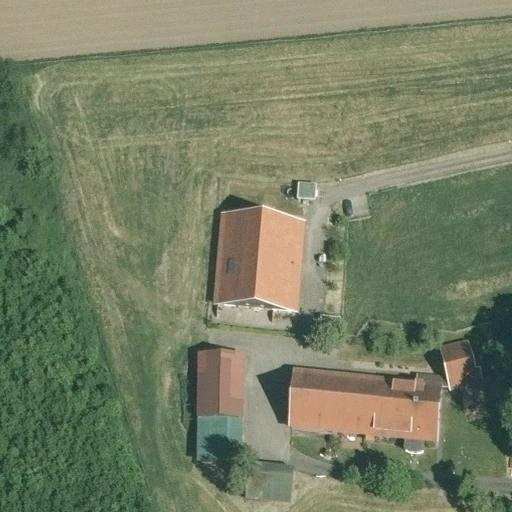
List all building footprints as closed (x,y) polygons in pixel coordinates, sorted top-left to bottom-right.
[(298,318),(305,225),(218,219),(212,312),(298,318)] [(474,382),(466,349),(437,356),(443,386),(447,400),(455,398),(459,418),(493,410),(488,389),(481,391),(479,381),(474,382)] [(239,468),(241,359),(200,358),(198,468),(239,468)] [(292,380),(286,442),(433,456),(438,399),(447,400),(443,386),(415,383),(414,392),(292,380)] [(294,473),(249,470),(247,508),(292,511),(294,473)]
